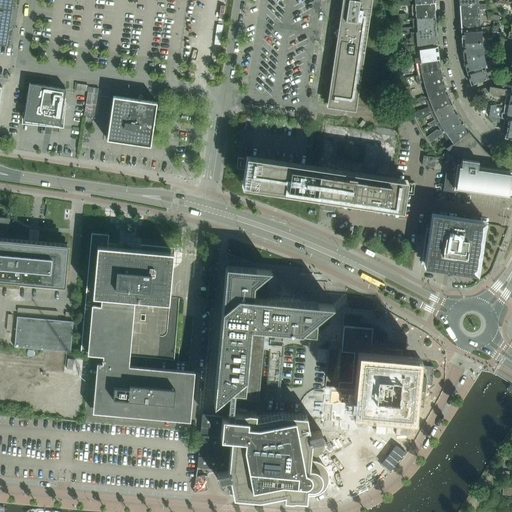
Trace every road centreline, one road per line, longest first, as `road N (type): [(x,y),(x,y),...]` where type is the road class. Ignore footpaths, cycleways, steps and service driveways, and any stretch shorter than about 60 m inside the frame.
road 1 (unclassified): [(280,511),(0,487)]
road 2 (secondary): [(459,307),(321,242),(204,202)]
road 3 (secondary): [(201,214),(309,250),(451,323)]
road 4 (unclassified): [(465,343),(400,469),(366,497),(321,511)]
road 5 (unclassified): [(237,0),(204,202)]
road 6 (unknown): [(110,76),(101,144),(152,156),(169,149),(185,87)]
road 7 (residential): [(447,0),(461,92),(511,154)]
